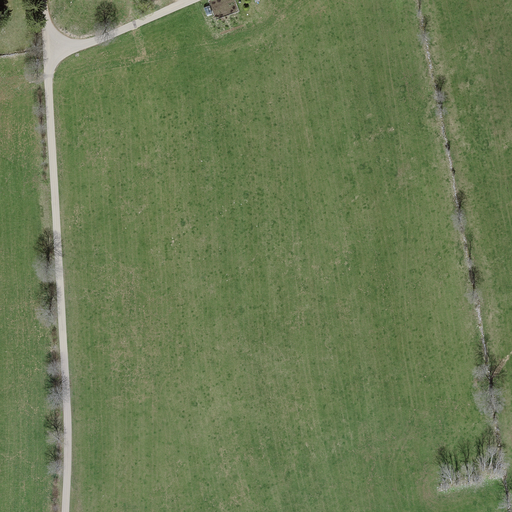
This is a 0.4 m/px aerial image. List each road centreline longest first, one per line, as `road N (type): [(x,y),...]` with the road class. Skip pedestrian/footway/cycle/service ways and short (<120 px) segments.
road 1 (unclassified): [(65,511),(47,64)]
road 2 (unclassified): [(47,64),(196,0)]
